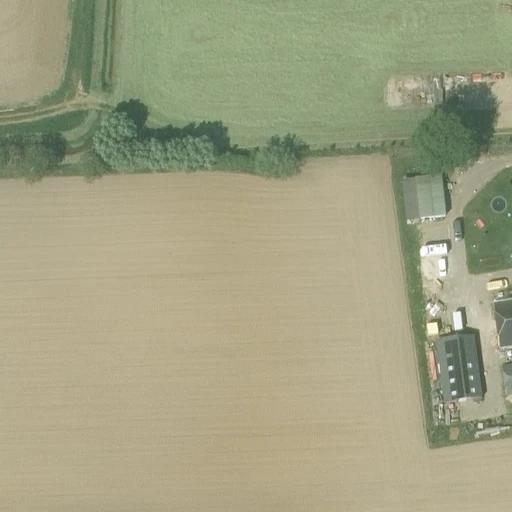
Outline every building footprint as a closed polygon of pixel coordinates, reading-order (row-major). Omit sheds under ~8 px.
[(470,98),(487,101),(490,88),(472,85),(470,98)] [(414,180),(401,182),(405,223),(445,218),(440,177),(414,180)] [(498,351),(511,348),(511,301),(492,304),(498,351)] [(443,405),(482,399),(473,337),(435,343),(443,405)] [(505,397),(511,395),(511,366),(501,368),(505,397)]
